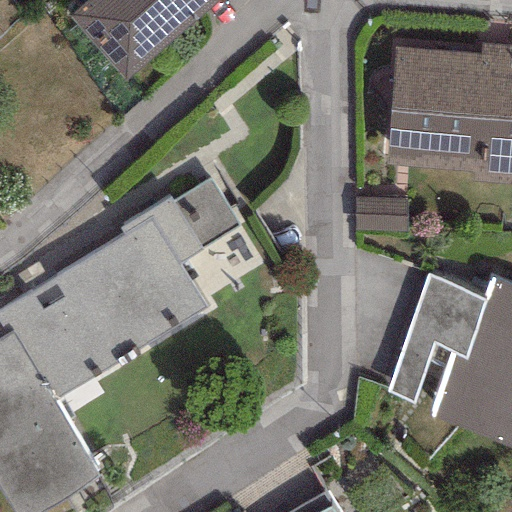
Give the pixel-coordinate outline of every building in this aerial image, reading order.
[(83,0),(67,14),(123,81),(219,0),(83,0)] [(511,47),(477,44),(476,55),(394,48),(384,166),(474,174),(474,182),(511,184),(511,47)] [(0,310),(0,325),(5,334),(10,331),(54,401),(204,308),(178,265),(203,250),(201,247),(237,225),(210,180),(172,204),(166,195),(118,225),(124,234),(0,310)] [(407,199),(352,198),(351,233),(406,234),(407,199)] [(511,288),(487,279),(481,297),(427,276),(382,394),(412,405),(428,362),(446,369),(428,417),(511,449),(511,288)] [(0,336),(0,489),(13,511),(45,511),(101,479),(54,401),(10,331),(5,334),(0,336)] [(333,511),(321,494),(293,511),(333,511)]
